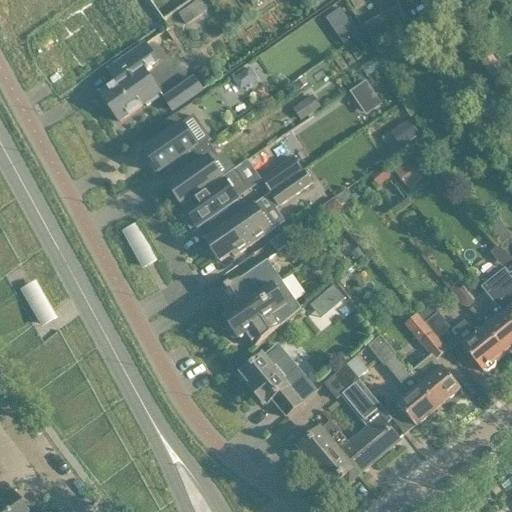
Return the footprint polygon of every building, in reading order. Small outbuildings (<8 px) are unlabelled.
[(199,0),(179,14),(186,25),(207,11),(199,0)] [(259,16),(279,0),(249,0),(248,1),(259,16)] [(392,18),(367,31),(374,43),(409,24),(400,6),(389,12),(392,18)] [(341,8),(328,18),(335,28),(346,44),(359,34),(348,19),(341,8)] [(146,104),(147,107),(160,98),(158,96),(161,93),(146,71),(159,62),(147,45),(109,71),(117,83),(101,95),(120,122),(146,104)] [(505,76),(484,46),(473,53),(494,84),(505,76)] [(249,67),(232,79),(238,88),(244,89),(257,79),(249,67)] [(195,79),(165,100),(173,111),(203,90),(195,79)] [(367,115),(383,106),(368,81),(352,90),(367,115)] [(499,115),(490,121),(500,135),(511,127),(504,117),(510,112),(503,101),(494,108),(499,115)] [(410,121),(395,131),(405,146),(420,135),(410,121)] [(166,169),(168,171),(198,151),(196,148),(198,146),(183,125),(144,152),(152,162),(150,163),(156,173),(158,172),(159,173),(166,169)] [(169,187),(179,202),(183,207),(184,206),(186,208),(206,196),(204,192),(224,178),(213,163),(220,158),(209,143),(198,151),(179,164),(168,171),(175,182),(169,187)] [(262,181),(271,194),(304,171),(295,158),(262,181)] [(410,188),(421,176),(406,162),(395,174),(410,188)] [(242,166),(224,178),(204,192),(206,196),(186,208),(187,209),(185,210),(192,220),(187,223),(194,233),(240,201),(235,195),(247,187),(236,171),(242,167),(242,166)] [(383,166),(371,178),(381,188),(393,177),(383,166)] [(313,185),(304,171),(271,194),(280,208),(313,185)] [(276,230),(258,203),(205,240),(206,241),(208,239),(212,245),(210,246),(212,249),(210,251),(216,261),(219,260),(221,263),(233,254),(236,258),(276,230)] [(143,270),(147,268),(160,261),(138,223),(122,232),(143,270)] [(290,229),(271,243),(278,253),(297,239),(290,229)] [(217,296),(231,315),(231,316),(282,281),(268,261),(217,296)] [(493,300),(502,293),(511,306),(507,310),(511,316),(511,276),(510,275),(506,269),(483,287),(493,300)] [(227,323),(224,325),(233,338),(236,336),(239,340),(247,334),(250,339),(256,348),(302,310),(282,281),(231,316),(231,315),(225,319),(225,320),(227,323)] [(41,329),(57,320),(36,282),(20,291),(41,329)] [(334,286),(310,306),(322,320),(346,299),(334,286)] [(507,354),(511,349),(511,316),(507,310),(511,306),(502,293),(493,300),(498,306),(480,321),(481,322),(507,354)] [(440,343),(453,332),(437,313),(424,324),(432,333),(440,343)] [(463,346),(471,357),(484,372),(489,372),(496,366),(497,362),(507,354),(481,322),(472,330),(465,322),(453,332),(463,346)] [(445,349),(440,343),(432,333),(420,343),(432,357),(434,356),(438,361),(448,352),(445,349)] [(439,409),(411,375),(381,337),(369,347),(385,367),(386,366),(388,367),(387,368),(410,396),(399,405),(417,427),(439,409)] [(264,357),(242,375),(244,377),(242,378),(254,392),(256,390),(260,395),(258,397),(265,406),(267,404),(268,406),(274,401),(278,407),(283,403),(291,414),(287,417),(288,418),(304,405),(303,404),(317,393),(297,368),(286,377),(278,366),(288,358),(278,346),(265,358),(264,357)] [(439,409),(462,390),(444,368),(438,361),(434,356),(432,357),(411,375),(439,409)] [(358,358),(347,366),(358,378),(368,370),(365,366),(358,358)] [(341,454),(358,476),(400,441),(388,426),(393,421),(358,378),(347,366),(325,385),(338,400),(343,395),(371,428),(350,445),(350,446),(341,454)] [(332,423),(301,448),(333,487),(354,471),(358,476),(341,454),(350,446),(350,445),(332,423)] [(0,511),(26,511),(11,491),(0,498),(0,511)]
